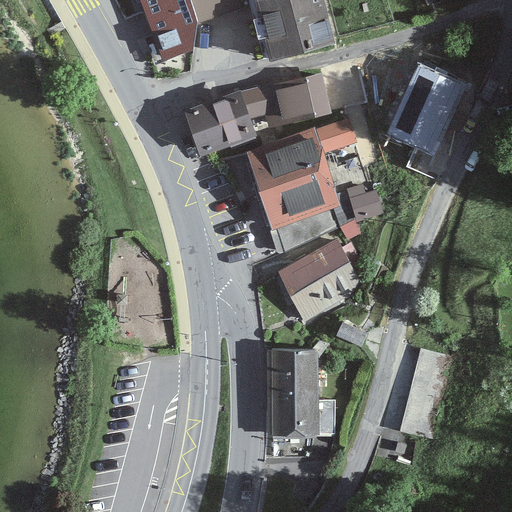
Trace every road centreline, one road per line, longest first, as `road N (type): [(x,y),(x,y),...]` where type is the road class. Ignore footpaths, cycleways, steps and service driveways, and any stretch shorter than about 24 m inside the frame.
road 1 (residential): [(325,511),(355,456),(427,218),(511,16)]
road 2 (secondary): [(200,284),(162,151),(83,0)]
road 3 (secondary): [(234,511),(245,402),(237,314),(200,284)]
road 4 (secondary): [(183,511),(204,403),(200,284)]
